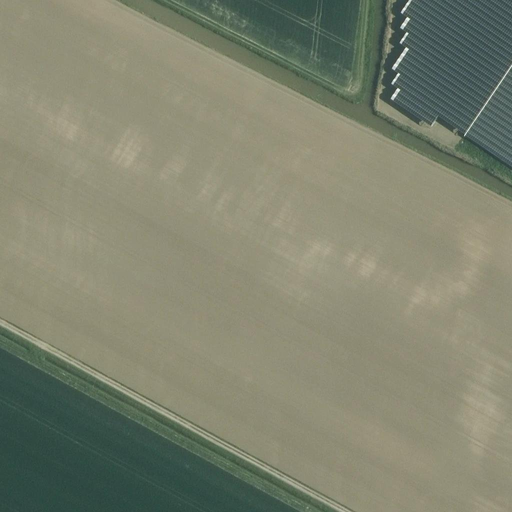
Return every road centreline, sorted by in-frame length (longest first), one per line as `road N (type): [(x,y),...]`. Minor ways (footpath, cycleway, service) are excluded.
road 1 (track): [(104,0),(511,208)]
road 2 (track): [(343,511),(0,323)]
